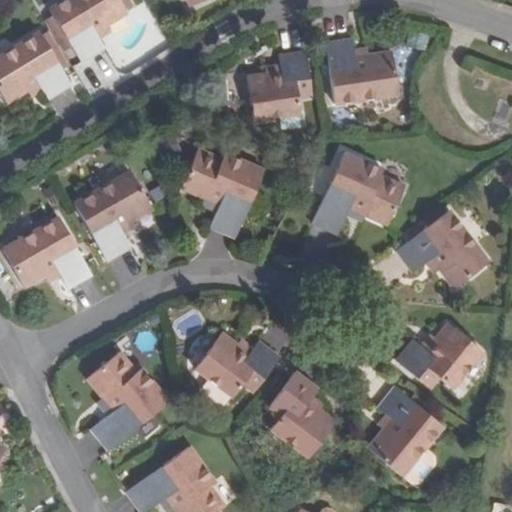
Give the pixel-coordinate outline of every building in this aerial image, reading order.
[(91,31),(101,24),(122,10),(115,0),(61,0),(46,10),(79,60),(100,46),(95,37),(91,31)] [(105,30),(101,24),(91,31),(95,37),(105,30)] [(61,61),(44,32),(41,27),(0,51),(0,86),(6,97),(28,84),(39,78),(44,85),(49,94),(73,80),(61,61)] [(46,30),(63,60),(67,57),(50,28),(46,30)] [(63,60),(46,30),(44,32),(61,61),(63,60)] [(356,52),(355,45),(353,34),(326,37),(334,98),(398,89),(393,47),(369,51),(356,52)] [(356,52),(369,51),(368,43),(355,45),(356,52)] [(270,69),(265,70),(246,73),(253,116),(299,109),(298,91),(311,89),(305,46),(279,50),(280,60),(280,72),(270,73),(270,69)] [(280,72),(280,60),(264,62),(265,70),(270,69),(270,73),(280,72)] [(33,92),(44,85),(39,78),(28,84),(33,92)] [(222,195),(217,208),(210,224),(236,234),(263,165),(222,149),(220,155),(195,146),(186,169),(180,183),(179,185),(206,195),(209,190),(222,195)] [(365,204),(363,210),(388,220),(404,182),(379,171),(382,165),(343,148),(313,219),(338,231),(347,211),(352,200),(365,204)] [(180,183),(186,169),(180,166),(174,180),(180,183)] [(121,223),(131,217),(152,205),(131,167),(75,200),(109,257),(131,243),(125,231),(121,223)] [(203,202),(217,208),(222,195),(209,190),(206,195),(203,202)] [(360,216),(363,210),(365,204),(352,200),(347,211),(360,216)] [(433,253),(440,263),(455,283),(488,258),(449,205),(423,225),(407,238),(397,246),(413,268),(423,260),(433,253)] [(58,262),(62,270),(69,285),(92,273),(62,212),(5,242),(24,279),(47,268),(58,262)] [(135,224),(131,217),(121,223),(125,231),(135,224)] [(407,238),(423,225),(420,221),(403,233),(407,238)] [(431,269),(440,263),(433,253),(423,260),(431,269)] [(50,275),(62,270),(58,262),(47,268),(50,275)] [(437,371),(443,376),(455,387),(486,353),(454,322),(439,339),(438,341),(441,344),(433,351),(426,345),(419,338),(401,359),(427,383),(437,371)] [(249,376),(261,384),(282,356),(260,341),(254,350),(247,359),(239,353),(241,350),(239,348),(221,334),(197,368),(234,396),(244,384),(249,376)] [(435,335),(426,345),(433,351),(441,344),(438,341),(439,339),(435,335)] [(123,392),(111,399),(93,409),(107,433),(173,395),(153,359),(146,363),(133,341),(97,360),(109,382),(110,383),(116,381),(123,392)] [(247,359),(254,350),(243,342),(239,348),(241,350),(239,353),(247,359)] [(289,404),(283,413),(274,425),(313,453),(338,420),(320,407),(319,406),(316,409),(307,403),(315,393),(320,385),(298,369),(277,396),(289,404)] [(433,388),(443,376),(437,371),(427,383),(433,388)] [(254,392),(261,384),(249,376),(244,384),(254,392)] [(103,385),(111,399),(123,392),(116,381),(110,383),(109,382),(103,385)] [(396,419),(387,429),(369,448),(401,476),(445,425),(399,384),(380,405),(390,414),(396,419)] [(324,401),(315,393),(307,403),(316,409),(319,406),(320,407),(324,401)] [(271,403),(283,413),(289,404),(277,396),(271,403)] [(382,424),(387,429),(396,419),(390,414),(382,424)] [(174,506),(176,509),(178,511),(211,511),(223,503),(209,482),(214,478),(189,443),(126,489),(142,511),(158,500),(169,492),(177,504),(174,506)] [(167,511),(171,511),(176,509),(174,506),(177,504),(169,492),(158,500),(167,511)]
